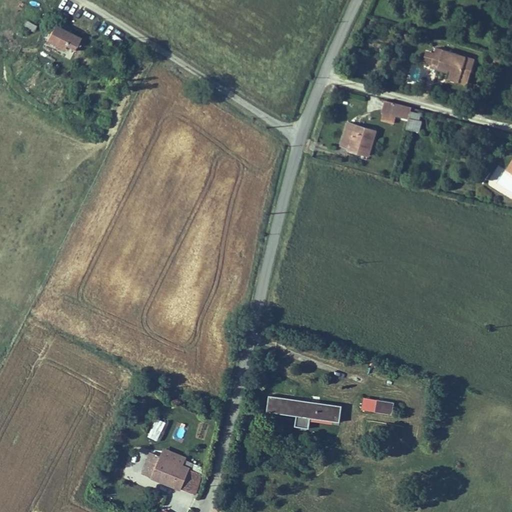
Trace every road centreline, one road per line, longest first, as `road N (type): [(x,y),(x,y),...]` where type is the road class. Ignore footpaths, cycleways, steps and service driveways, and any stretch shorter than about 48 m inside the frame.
road 1 (tertiary): [(301,135),(206,511)]
road 2 (unclassified): [(81,0),(301,135)]
road 3 (residential): [(322,73),(511,128)]
